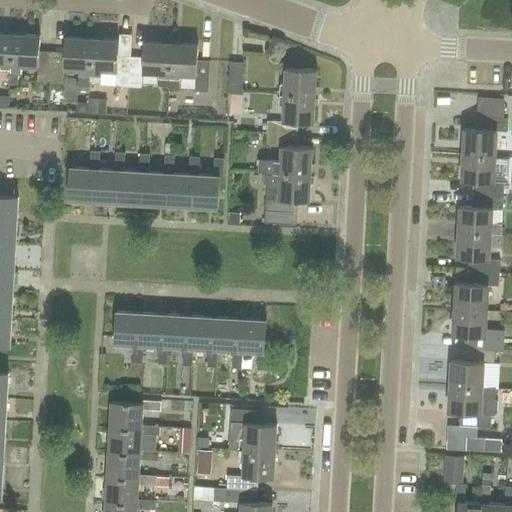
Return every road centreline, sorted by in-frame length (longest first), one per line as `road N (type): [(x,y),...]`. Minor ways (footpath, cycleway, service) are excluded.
road 1 (unclassified): [(364,42),(338,511)]
road 2 (unclassified): [(382,511),(407,48)]
road 3 (unclassified): [(364,42),(240,0)]
